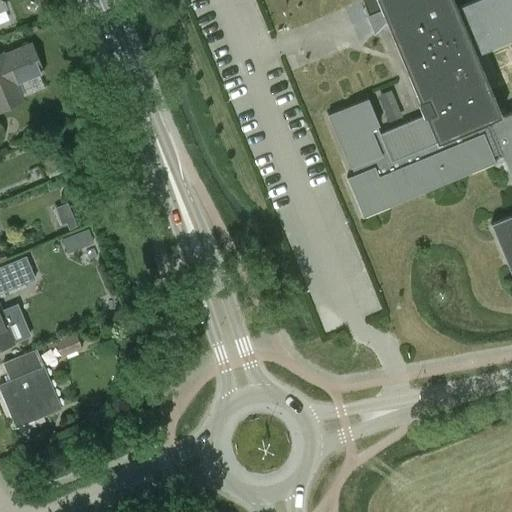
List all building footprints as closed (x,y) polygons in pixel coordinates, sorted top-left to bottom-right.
[(362,0),(359,1),(370,28),(382,23),(421,116),(376,134),(362,100),(326,115),(348,169),(350,168),(353,174),(345,177),(362,218),(495,163),(492,156),(500,152),(511,182),(511,214),(489,224),(511,277),(511,276),(511,112),(501,117),(476,56),(511,40),(511,0),(473,0),(455,8),(451,0),(362,0)] [(0,108),(22,100),(15,82),(42,71),(31,43),(3,55),(2,53),(0,53),(0,108)] [(72,201),(57,205),(62,226),(77,223),(72,201)] [(91,227),(64,235),(69,250),(95,242),(91,227)] [(0,347),(29,335),(16,304),(1,310),(0,307),(0,293),(35,279),(25,256),(0,266),(0,347)] [(62,355),(80,348),(75,335),(57,342),(62,355)] [(2,363),(7,375),(11,373),(13,378),(0,383),(0,391),(15,427),(61,408),(36,349),(2,363)]
